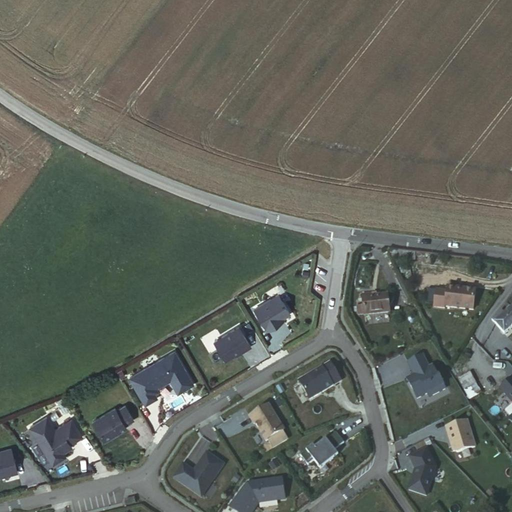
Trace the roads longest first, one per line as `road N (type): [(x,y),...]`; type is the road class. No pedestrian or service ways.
road 1 (unclassified): [(0,95),(179,192),(343,233)]
road 2 (residential): [(332,339),(182,427),(138,478)]
road 3 (unclassified): [(343,233),(511,255)]
road 4 (residential): [(332,339),(357,362),(384,457),(381,472)]
road 5 (unknown): [(511,279),(475,352),(504,406)]
road 6 (residential): [(138,478),(0,511)]
